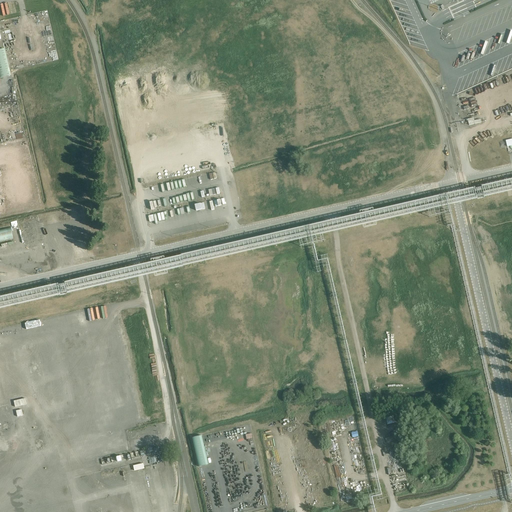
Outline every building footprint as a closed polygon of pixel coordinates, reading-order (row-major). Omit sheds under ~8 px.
[(4,50),(0,50),(0,78),(10,76),(4,50)] [(0,309),(144,277),(152,275),(153,277),(154,278),(166,275),(166,274),(167,274),(166,272),(300,241),(301,247),(303,247),(304,248),(311,246),(317,245),(322,244),(322,243),(325,242),(323,236),(363,227),(363,229),(364,229),(364,230),(377,227),(377,226),(377,224),(428,212),(451,206),(458,205),(464,203),(511,192),(511,180),(462,192),(455,193),(374,212),(374,210),(373,210),(373,209),(360,212),(360,213),(360,215),(164,260),(163,258),(149,261),(150,263),(142,265),(0,297),(0,309)] [(160,213),(163,226),(195,218),(192,206),(160,213)] [(511,511),(511,472),(451,206),(428,212),(429,218),(431,217),(431,218),(445,216),(447,227),(451,226),(508,476),(504,477),(507,490),(510,505),(511,504),(511,511)] [(0,231),(0,242),(13,240),(11,230),(0,231)] [(377,511),(375,501),(385,499),(329,255),(319,257),(317,245),(311,246),(317,273),(322,272),(322,267),(324,267),(324,269),(326,271),(376,485),(366,487),(371,511),(377,511)] [(393,416),(386,418),(388,425),(395,423),(393,416)] [(157,434),(129,441),(131,452),(160,445),(157,434)]
